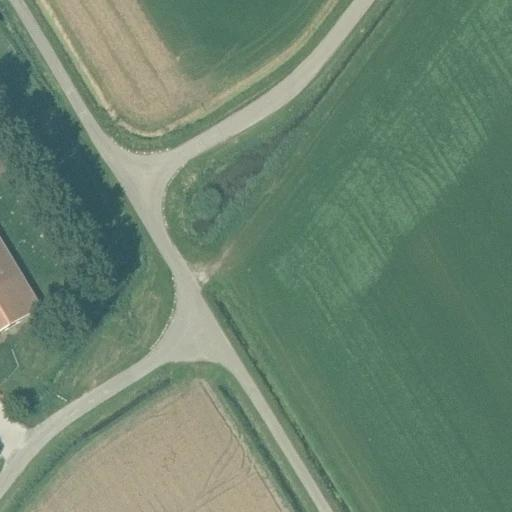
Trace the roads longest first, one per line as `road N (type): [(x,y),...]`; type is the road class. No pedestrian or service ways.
road 1 (unclassified): [(135,192),(307,74),(368,0)]
road 2 (unclassified): [(0,491),(50,423),(134,376),(199,310)]
road 3 (unclassified): [(322,511),(199,310)]
road 4 (unclassified): [(135,192),(16,0)]
road 5 (unclassified): [(199,310),(135,192)]
